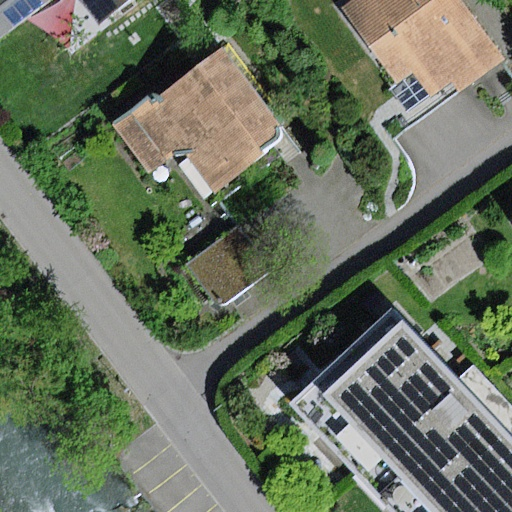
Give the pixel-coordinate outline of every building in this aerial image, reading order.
[(0,0),(0,38),(48,0),(0,0)] [(80,0),(100,26),(135,0),(80,0)] [(503,61),(459,0),(350,0),(340,7),(398,88),(415,76),(430,97),(455,79),(462,90),(503,61)] [(151,96),(115,127),(145,175),(193,165),(217,195),(280,143),(282,139),(282,134),(281,128),(224,49),(160,97),(151,96)] [(238,227),(187,266),(217,305),(226,304),(271,270),(238,227)] [(511,511),(511,435),(482,403),(404,317),(302,410),(395,511),(511,511)]
